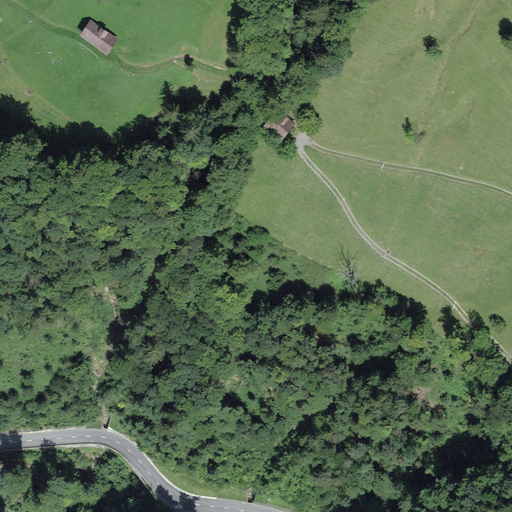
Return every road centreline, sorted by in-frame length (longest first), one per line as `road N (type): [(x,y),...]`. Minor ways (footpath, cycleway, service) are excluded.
road 1 (track): [(511,359),(456,302),(385,256),(355,225),(302,156),(285,96),(192,58),(136,69),(103,61),(4,0)]
road 2 (unclassified): [(0,443),(104,437),(184,501),(252,511)]
road 3 (track): [(301,142),(511,197)]
